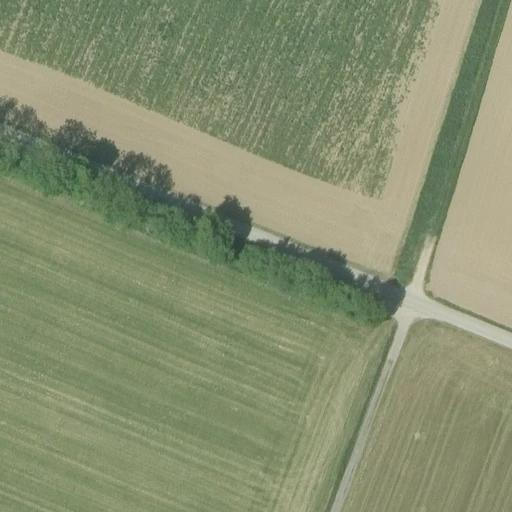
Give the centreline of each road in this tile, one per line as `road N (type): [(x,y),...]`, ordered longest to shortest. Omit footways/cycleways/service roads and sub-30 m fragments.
road 1 (unclassified): [(0,139),(511,345)]
road 2 (track): [(511,25),(336,511)]
